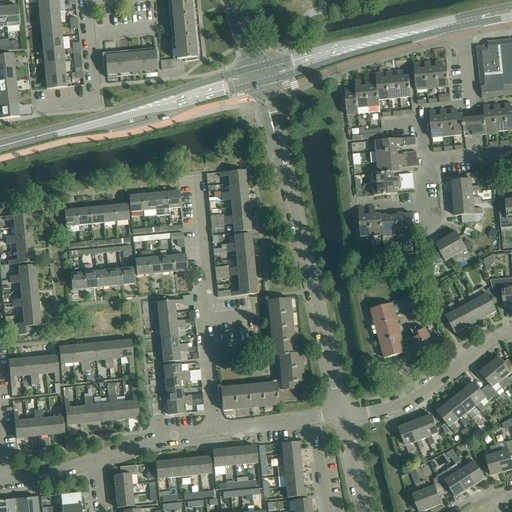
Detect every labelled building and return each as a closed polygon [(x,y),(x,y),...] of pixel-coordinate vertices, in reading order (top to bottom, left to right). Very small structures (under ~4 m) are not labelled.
[(59,13),(58,1),(38,3),(39,15),(59,13)] [(190,4),(168,7),(169,11),(170,11),(169,9),(172,9),(173,17),(192,15),(190,4)] [(16,6),(5,8),(7,27),(18,26),(19,27),(20,27),(18,6),(16,6)] [(59,13),(39,15),(41,27),(60,25),(59,13)] [(192,15),(173,17),(173,24),(171,24),(171,23),(170,23),(171,28),(193,26),(192,15)] [(62,38),(60,25),(41,27),(42,40),(62,38)] [(193,26),(171,28),(171,32),(172,32),(171,31),(174,30),(175,38),(194,36),(193,26)] [(194,36),(175,38),(175,45),(173,46),(173,44),(172,44),(173,50),(195,48),(194,36)] [(63,50),(62,38),(42,40),(43,52),(63,50)] [(511,40),(488,43),(488,42),(487,42),(488,47),(477,48),(482,99),(483,99),(483,98),(511,94),(511,40)] [(196,57),(195,48),(173,50),(173,54),(174,54),(174,52),(176,52),(177,59),(176,59),(176,60),(179,60),(187,59),(188,62),(199,60),(199,58),(197,58),(196,57)] [(64,62),(63,50),(43,52),(44,64),(64,62)] [(156,51),(142,53),(144,72),(158,71),(156,60),(159,60),(158,53),(156,52),(156,51)] [(144,72),(142,53),(130,54),(132,74),(144,72)] [(0,68),(14,68),(13,56),(14,55),(14,54),(0,55),(0,68)] [(132,74),(130,54),(117,55),(119,75),(132,74)] [(119,75),(117,55),(105,56),(105,57),(102,57),(103,65),(106,65),(107,76),(119,75)] [(436,68),(438,89),(449,88),(447,67),(442,67),(441,61),(435,62),(436,68)] [(65,75),(64,62),(44,64),(45,77),(65,75)] [(438,89),(436,68),(431,68),(430,62),(425,63),(425,69),(427,90),(438,89)] [(427,90),(425,69),(420,70),(420,64),(414,64),(416,91),(427,90)] [(0,81),(16,80),(14,68),(0,68),(0,81)] [(398,78),(400,98),(411,97),(409,77),(404,77),(403,71),(397,72),(398,78)] [(400,98),(398,78),(393,78),(392,72),(386,73),(387,79),(389,100),(400,98)] [(389,100),(387,79),(382,79),(381,73),(376,74),(377,86),(379,101),(389,100)] [(66,87),(65,75),(45,77),(47,88),(46,88),(46,90),(67,88),(67,86),(66,87)] [(0,93),(17,92),(16,80),(0,81),(0,93)] [(379,101),(377,86),(372,86),(371,80),(365,81),(366,87),(368,108),(379,107),(379,101)] [(368,108),(366,87),(361,87),(361,81),(355,82),(356,94),(358,109),(368,108)] [(358,109),(356,94),(351,94),(350,88),(344,89),(347,116),(359,115),(358,109)] [(17,92),(0,93),(0,106),(18,105),(17,92)] [(19,116),(18,105),(0,106),(0,119),(20,117),(20,116),(19,116)] [(507,129),(505,112),(501,113),(500,105),(494,105),(495,114),(497,130),(507,129)] [(497,130),(495,114),(490,114),(489,106),(483,107),(486,133),(486,131),(497,130)] [(465,137),(463,119),(463,115),(462,115),(462,117),(458,117),(457,109),(451,110),(452,118),(454,136),(464,135),(464,137),(465,137)] [(454,136),(452,118),(447,118),(446,110),(440,111),(441,119),(443,137),(454,136)] [(443,137),(441,119),(436,119),(435,111),(429,112),(432,139),(443,137)] [(474,118),(468,119),(470,137),(476,136),(481,136),(480,118),(474,118)] [(376,152),(397,150),(397,145),(402,145),(402,146),(416,145),(415,137),(375,141),(376,152)] [(397,150),(376,152),(377,163),(417,159),(416,152),(403,153),(403,155),(398,155),(397,150)] [(418,166),(417,159),(377,163),(378,173),(399,171),(399,167),(404,166),(404,168),(418,166)] [(245,171),(220,173),(206,174),(207,180),(207,186),(211,186),(210,180),(220,179),(220,177),(228,176),(229,185),(246,183),(245,171)] [(399,171),(378,173),(372,174),(374,185),(413,181),(413,174),(399,175),(399,177),(394,177),(393,173),(401,172),(401,171),(399,171)] [(453,193),(473,192),(480,191),(480,186),(472,187),(471,180),(479,179),(479,173),(466,174),(467,180),(452,182),(453,193)] [(413,181),(374,185),(375,195),(375,196),(397,194),(397,193),(395,193),(395,189),(400,188),(400,190),(414,188),(413,181)] [(230,193),(221,193),(221,191),(208,192),(209,198),(215,198),(214,194),(220,193),(221,197),(247,195),(246,183),(229,185),(230,193)] [(166,193),(168,209),(181,208),(179,192),(166,193)] [(473,198),(473,192),(453,193),(454,205),(474,203),(481,202),(481,198),(473,198)] [(166,193),(154,194),(155,210),(156,216),(168,215),(168,209),(166,193)] [(154,194),(141,195),(143,211),(155,210),(154,194)] [(143,211),(141,195),(129,197),(131,213),(143,211)] [(248,207),(247,195),(221,197),(215,198),(209,198),(210,210),(215,210),(214,204),(222,203),(222,201),(231,200),(231,208),(248,207)] [(511,199),(506,200),(507,215),(501,216),(502,228),(511,227),(511,199)] [(474,203),(454,205),(455,216),(462,216),(480,214),(482,214),(482,209),(474,210),(474,203)] [(127,205),(114,206),(115,222),(128,221),(127,205)] [(114,206),(101,207),(103,223),(115,222),(114,206)] [(381,218),(381,215),(376,215),(375,206),(369,207),(370,216),(372,236),(382,235),(381,218)] [(103,223),(101,207),(89,209),(91,225),(103,223)] [(232,216),(224,217),(223,215),(211,216),(211,223),(249,219),(248,207),(231,208),(232,216)] [(372,236),(370,216),(365,216),(364,207),(358,208),(361,237),(372,236)] [(91,225),(89,209),(77,210),(78,226),(91,225)] [(78,226),(77,210),(64,211),(66,227),(78,226)] [(30,214),(5,217),(5,221),(14,220),(15,228),(31,226),(30,214)] [(396,216),(398,236),(415,234),(413,214),(396,216)] [(480,214),(462,216),(462,224),(480,222),(480,214)] [(396,216),(381,218),(382,235),(383,237),(398,236),(396,216)] [(251,231),(249,219),(211,223),(212,228),(224,227),(224,225),(233,225),(234,233),(251,231)] [(31,226),(15,228),(15,237),(7,237),(7,241),(32,238),(31,226)] [(492,228),(488,236),(494,239),(498,231),(492,228)] [(446,238),(459,263),(464,260),(460,253),(466,250),(466,249),(463,244),(456,232),(446,238)] [(235,244),(226,245),(226,249),(252,246),(251,234),(234,236),(235,244)] [(32,238),(7,241),(8,245),(16,244),(17,251),(33,250),(32,238)] [(459,263),(446,238),(436,244),(446,261),(452,258),(456,265),(459,263)] [(184,239),(176,240),(176,244),(180,249),(184,248),(184,239)] [(468,241),(463,244),(466,249),(471,246),(468,241)] [(253,258),(252,246),(226,249),(220,249),(214,250),(214,256),(227,255),(227,252),(235,252),(236,260),(253,258)] [(33,250),(17,251),(18,260),(9,261),(9,265),(35,263),(33,250)] [(174,273),(172,256),(166,257),(164,250),(159,251),(160,258),(162,274),(174,273)] [(141,252),(142,259),(135,260),(137,276),(150,275),(148,259),(147,252),(141,252)] [(185,255),(172,256),(174,273),(187,271),(185,255)] [(160,258),(148,259),(150,275),(162,274),(160,258)] [(237,268),(228,269),(228,267),(215,268),(216,274),(254,270),(253,258),(236,260),(237,268)] [(11,280),(36,278),(35,266),(18,267),(19,276),(11,277),(11,280)] [(133,268),(120,269),(122,286),(135,284),(133,268)] [(122,286),(120,269),(108,271),(109,287),(122,286)] [(255,282),(254,270),(216,274),(216,280),(229,279),(229,276),(238,275),(239,284),(255,282)] [(109,287),(108,271),(95,272),(97,288),(109,287)] [(97,288),(95,272),(83,273),(85,289),(97,288)] [(85,289),(83,273),(71,274),(72,291),(85,289)] [(37,289),(36,278),(11,280),(11,284),(20,283),(21,291),(37,289)] [(511,306),(511,278),(508,279),(508,287),(502,288),(504,308),(511,306)] [(240,292),(231,293),(218,294),(218,298),(257,294),(255,282),(239,284),(240,292)] [(442,283),(434,287),(437,292),(445,288),(442,283)] [(483,287),(478,290),(473,292),(473,293),(486,317),(496,312),(490,300),(485,291),(483,287)] [(492,287),(485,291),(490,300),(495,298),(492,287)] [(37,289),(21,291),(22,299),(13,300),(14,304),(39,302),(37,289)] [(486,317),(473,293),(469,295),(472,302),(467,305),(476,323),(486,317)] [(158,315),(175,313),(174,307),(183,306),(184,306),(184,302),(193,301),(192,296),(182,297),(183,300),(167,302),(167,301),(165,301),(165,302),(157,303),(158,315)] [(278,300),(278,297),(265,299),(268,299),(273,357),(279,356),(282,383),(218,389),(218,386),(217,386),(218,399),(221,399),(222,411),(223,411),(223,408),(231,407),(232,410),(237,410),(236,407),(245,406),(245,409),(250,408),(250,406),(259,405),(259,407),(264,407),(264,404),(273,403),(273,406),(278,406),(278,403),(296,401),(295,390),(301,389),(300,382),(304,382),(303,376),(301,377),(300,368),(303,368),(302,363),(299,363),(299,354),(301,354),(295,354),(295,350),(292,350),(291,341),(294,341),(294,336),(291,336),(290,327),(293,327),(292,322),(290,322),(289,314),(291,313),(291,308),(288,308),(287,300),(290,300),(290,299),(278,300)] [(462,307),(456,310),(466,328),(476,323),(467,305),(463,298),(459,300),(462,307)] [(40,313),(39,302),(14,304),(14,308),(23,307),(23,315),(40,313)] [(391,313),(395,312),(392,304),(374,309),(377,317),(373,317),(382,351),(386,350),(388,358),(406,353),(403,344),(400,345),(391,313)] [(433,327),(421,304),(416,306),(429,329),(433,327)] [(466,328),(456,310),(453,304),(448,306),(452,313),(446,316),(442,309),(437,312),(443,323),(448,320),(456,334),(466,328)] [(40,313),(23,315),(24,323),(15,324),(16,328),(41,326),(40,313)] [(175,313),(158,315),(160,327),(185,325),(184,321),(176,322),(175,313)] [(185,328),(185,325),(160,327),(161,339),(177,337),(177,329),(185,328)] [(419,336),(427,349),(434,345),(425,328),(418,333),(419,336)] [(427,349),(419,336),(411,340),(420,356),(429,352),(427,349)] [(177,337),(161,339),(162,351),(187,348),(187,344),(178,345),(177,337)] [(119,342),(121,359),(129,358),(129,367),(132,366),(134,366),(131,341),(119,342)] [(119,342),(107,343),(109,369),(113,368),(112,360),(121,359),(119,342)] [(109,369),(107,343),(95,344),(97,361),(105,360),(106,369),(109,369)] [(97,361),(95,344),(83,346),(86,371),(90,371),(89,362),(97,361)] [(86,371),(83,346),(71,347),(73,364),(81,363),(82,371),(86,371)] [(73,364),(71,347),(59,348),(61,373),(65,373),(64,364),(73,364)] [(188,352),(187,348),(162,351),(163,363),(180,361),(179,353),(188,352)] [(57,356),(45,358),(46,374),(54,373),(55,382),(59,382),(57,356)] [(46,374),(45,358),(32,359),(35,384),(39,384),(38,375),(46,374)] [(511,371),(511,364),(508,360),(503,363),(498,358),(489,365),(506,386),(510,383),(505,377),(511,371)] [(35,384),(32,359),(21,360),(22,377),(30,376),(31,384),(35,384)] [(22,377),(21,360),(8,361),(11,387),(15,386),(14,377),(22,377)] [(200,371),(189,372),(185,372),(185,373),(181,374),(180,365),(164,367),(165,379),(190,377),(201,376),(200,371)] [(506,386),(489,365),(480,372),(490,384),(485,388),(493,398),(497,394),(492,388),(498,383),(503,389),(506,386)] [(201,376),(190,377),(165,379),(166,392),(183,390),(182,382),(201,381),(201,376)] [(473,383),(464,390),(476,406),(481,412),(485,409),(480,403),(486,399),(488,402),(493,398),(485,388),(480,392),(473,383)] [(184,396),(183,390),(166,392),(167,403),(203,400),(202,395),(184,396)] [(464,390),(454,398),(467,413),(472,419),(476,416),(471,410),(476,406),(464,390)] [(125,403),(127,420),(139,418),(136,393),(132,394),(133,402),(125,403)] [(127,420),(125,403),(117,404),(116,395),(112,396),(114,421),(127,420)] [(109,405),(101,405),(103,422),(114,421),(112,396),(108,396),(109,405)] [(91,423),(88,398),(84,399),(85,407),(77,408),(79,425),(91,423)] [(92,398),(88,398),(91,423),(103,422),(101,405),(93,406),(92,398)] [(454,398),(446,405),(458,420),(463,426),(467,423),(462,417),(467,413),(454,398)] [(79,425),(77,408),(69,409),(68,400),(64,401),(67,426),(79,425)] [(203,400),(167,403),(169,415),(185,414),(184,405),(188,405),(188,406),(192,406),(203,405),(203,400)] [(458,420),(446,405),(437,412),(455,433),(458,430),(453,424),(458,420)] [(51,418),(52,435),(64,434),(62,408),(57,409),(58,417),(51,418)] [(34,420),(27,421),(28,438),(40,436),(38,411),(34,411),(34,420)] [(52,435),(51,418),(42,419),(41,411),(38,411),(40,436),(52,435)] [(28,438),(27,421),(18,422),(18,413),(13,413),(16,439),(28,438)] [(431,415),(420,419),(427,438),(430,446),(431,445),(435,444),(432,436),(438,434),(431,415)] [(427,438),(420,419),(409,424),(416,442),(419,450),(424,448),(421,440),(427,438)] [(416,442),(409,424),(399,428),(401,435),(396,437),(400,449),(406,446),(409,454),(414,452),(411,444),(416,442)] [(499,444),(495,446),(502,473),(511,470),(511,462),(510,455),(511,454),(511,440),(506,442),(508,450),(501,452),(499,444)] [(283,455),(299,453),(298,442),(282,444),(283,455)] [(502,473),(495,446),(490,447),(492,454),(486,456),(491,476),(502,473)] [(245,448),(247,465),(257,464),(256,447),(245,448)] [(245,448),(234,449),(236,466),(247,465),(245,448)] [(234,449),(223,450),(225,467),(236,466),(234,449)] [(225,467),(223,450),(212,451),(214,468),(225,467)] [(299,453),(283,455),(284,466),(301,464),(299,453)] [(469,465),(464,468),(475,485),(485,479),(470,455),(465,458),(469,465)] [(210,457),(199,458),(201,475),(211,474),(210,457)] [(201,475),(199,458),(188,460),(189,476),(201,475)] [(188,460),(177,461),(179,477),(189,476),(188,460)] [(179,477),(177,461),(166,462),(168,479),(179,477)] [(475,485),(464,468),(460,461),(455,464),(460,471),(454,474),(465,491),(475,485)] [(168,479),(166,462),(155,463),(157,480),(168,479)] [(301,464),(284,466),(285,477),(302,475),(301,464)] [(115,487),(132,486),(131,475),(137,474),(136,466),(120,468),(121,475),(114,476),(115,487)] [(465,491),(454,474),(450,468),(446,470),(450,477),(444,481),(440,483),(445,495),(452,491),(456,498),(465,491)] [(302,475),(285,477),(286,487),(303,485),(302,475)] [(445,495),(440,483),(428,488),(425,481),(420,482),(431,509),(442,505),(439,498),(445,495)] [(422,511),(431,509),(420,482),(416,484),(419,492),(407,497),(411,508),(417,506),(419,511),(422,511)] [(304,497),(303,485),(286,487),(287,499),(304,497)] [(133,497),(132,486),(115,487),(116,498),(133,497)] [(62,506),(84,504),(84,498),(81,498),(80,493),(61,495),(62,506)] [(33,495),(26,496),(27,511),(38,511),(38,498),(33,498),(33,495)] [(20,499),(15,500),(16,511),(27,511),(26,496),(20,496),(20,499)] [(11,497),(4,498),(5,511),(16,511),(15,500),(12,500),(11,497)] [(134,507),(133,497),(116,498),(117,509),(134,507)] [(294,511),(311,510),(310,499),(293,501),(294,511)]
